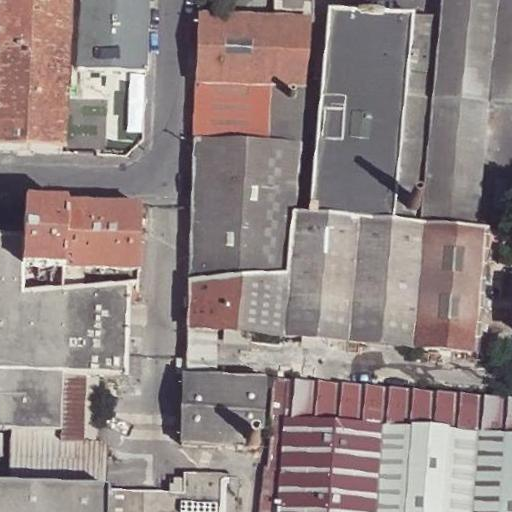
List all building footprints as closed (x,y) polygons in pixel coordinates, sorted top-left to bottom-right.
[(67,0),(0,0),(0,151),(60,154),(65,55),(66,16),(67,0)] [(79,0),(79,16),(77,55),(77,71),(145,73),(146,29),(128,28),(128,0),(79,0)] [(146,29),(147,0),(128,0),(128,28),(146,29)] [(313,23),(312,0),(197,0),(190,209),(187,282),(288,276),(292,213),(299,144),(258,143),(263,85),(304,87),(309,23),(313,23)] [(328,0),(327,12),(412,15),(413,0),(328,0)] [(440,0),(438,17),(418,225),(475,230),(488,105),(497,0),(440,0)] [(511,0),(497,0),(488,105),(511,107),(511,0)] [(418,225),(438,17),(412,15),(327,12),(308,215),(418,225)] [(79,16),(66,16),(65,55),(77,55),(79,16)] [(299,144),(304,87),(263,85),(258,143),(299,144)] [(61,292),(66,204),(25,203),(23,240),(22,268),(38,269),(37,293),(61,292)] [(100,272),(102,206),(66,204),(61,292),(99,289),(100,272)] [(137,273),(139,208),(102,206),(100,272),(137,273)] [(288,276),(187,282),(186,328),(215,331),(477,354),(479,329),(486,241),(487,232),(475,230),(418,225),(308,215),(292,213),(288,276)] [(511,234),(487,232),(486,241),(511,243),(511,234)] [(37,293),(21,294),(22,268),(23,240),(0,239),(0,431),(9,432),(48,433),(51,376),(96,378),(125,380),(128,287),(120,288),(110,288),(99,289),(61,292),(37,293)] [(184,377),(212,377),(215,331),(186,328),(184,377)] [(477,354),(493,355),(494,355),(496,330),(479,329),(477,354)] [(94,437),(96,378),(51,376),(48,433),(95,441),(94,437)] [(260,432),(264,378),(212,377),(184,377),(180,445),(243,450),(243,441),(243,432),(253,433),(260,432)] [(279,511),(286,418),(289,380),(274,380),(268,437),(271,437),(267,469),(264,469),(259,511),(279,511)] [(511,435),(511,400),(289,380),(286,418),(511,435)] [(511,511),(511,435),(286,418),(279,511),(511,511)] [(6,483),(105,488),(106,443),(95,441),(48,433),(9,432),(6,483)] [(258,435),(253,433),(247,434),(244,439),(244,445),(248,449),(253,450),(258,448),(260,446),(261,441),(258,435)] [(235,511),(239,481),(234,475),(184,473),(183,493),(105,488),(6,483),(0,483),(0,511),(235,511)]
